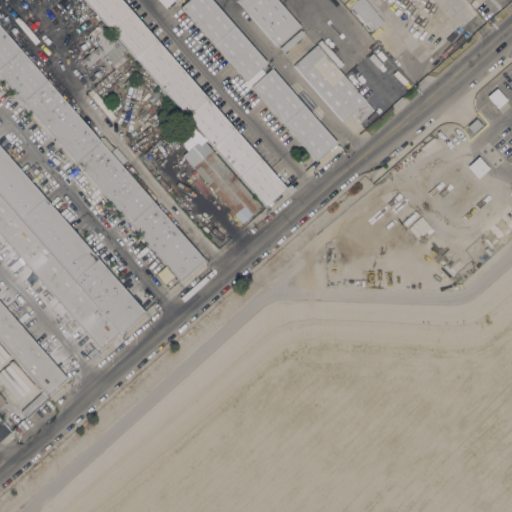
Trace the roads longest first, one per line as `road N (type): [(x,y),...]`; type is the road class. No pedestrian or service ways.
road 1 (secondary): [(511,25),(0,475)]
road 2 (track): [(18,511),(259,295),(457,298),(511,251)]
road 3 (track): [(259,295),(378,186)]
